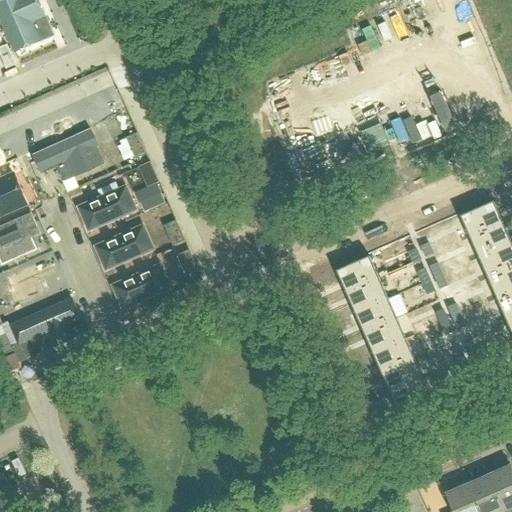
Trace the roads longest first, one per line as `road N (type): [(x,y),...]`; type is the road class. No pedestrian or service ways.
road 1 (residential): [(232,285),(511,161)]
road 2 (residential): [(88,511),(44,408),(46,388),(78,358),(112,342)]
road 3 (unclassified): [(320,511),(511,426)]
road 4 (residential): [(151,99),(232,285)]
road 5 (residential): [(112,342),(53,205)]
road 6 (residential): [(112,342),(232,285)]
